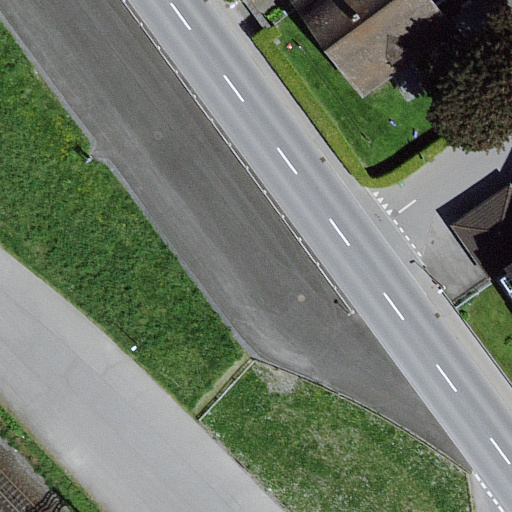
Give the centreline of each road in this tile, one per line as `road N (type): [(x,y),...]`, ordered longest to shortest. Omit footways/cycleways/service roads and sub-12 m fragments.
road 1 (residential): [(0,291),(247,511)]
road 2 (secondary): [(167,0),(350,248)]
road 3 (secondary): [(350,248),(511,468)]
road 4 (residential): [(350,248),(511,128)]
